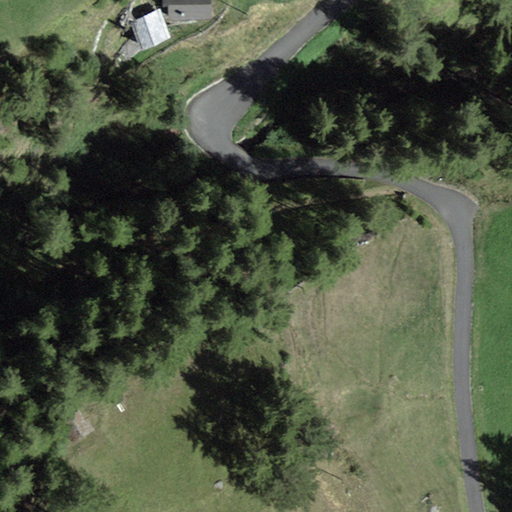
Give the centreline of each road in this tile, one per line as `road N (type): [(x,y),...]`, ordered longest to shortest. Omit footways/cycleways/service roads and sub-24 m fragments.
road 1 (track): [(415,182),(454,223),(462,266),(458,395),(474,511)]
road 2 (unclassified): [(341,0),(217,112),(216,141),(248,168)]
road 3 (track): [(248,168),(385,174)]
